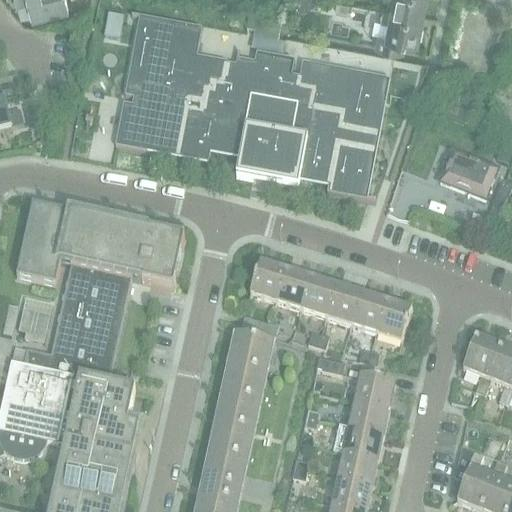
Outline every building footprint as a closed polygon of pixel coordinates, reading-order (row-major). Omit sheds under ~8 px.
[(67,0),(15,0),(17,6),(30,3),(33,17),(70,7),(67,0)] [(392,0),(390,12),(422,18),(425,0),(392,0)] [(347,15),(349,5),(337,2),(335,13),(347,15)] [(376,47),(376,48),(403,53),(403,52),(405,41),(417,43),(422,18),(390,12),(382,11),(380,21),(389,22),(386,36),(378,35),(376,47)] [(124,107),(116,149),(147,155),(147,154),(178,160),(188,105),(204,108),(206,94),(196,92),(196,88),(191,87),(194,75),(199,76),(202,61),(196,60),(202,31),(139,20),(125,99),(145,103),(143,110),(124,107)] [(188,105),(178,160),(208,166),(210,155),(240,161),(236,179),(252,182),(297,190),(299,183),(328,188),(327,196),(367,204),(390,82),(302,66),(299,84),(291,83),(295,64),(274,61),(273,69),(237,63),(234,79),(225,78),(227,65),(202,61),(199,76),(194,75),(191,87),(196,88),(196,92),(206,94),(204,108),(188,105)] [(0,103),(0,134),(25,128),(21,113),(8,116),(5,102),(0,103)] [(465,128),(470,118),(448,109),(443,119),(465,128)] [(497,172),(445,151),(432,183),(483,204),(497,172)] [(511,186),(502,183),(494,204),(505,209),(511,189),(511,186)] [(494,204),(486,224),(498,228),(505,209),(494,204)] [(14,367),(12,366),(11,366),(11,370),(0,418),(0,446),(4,455),(12,461),(23,464),(34,461),(42,454),(47,444),(64,448),(50,511),(121,511),(134,457),(121,454),(123,447),(128,448),(131,436),(126,435),(135,394),(108,388),(132,283),(173,292),(184,241),(32,208),(16,280),(56,289),(61,266),(71,269),(50,359),(27,354),(26,354),(23,369),(14,367)] [(250,298),(276,306),(287,272),(261,264),(250,298)] [(287,272),(276,306),(301,314),(312,280),(287,272)] [(312,280),(301,314),(327,322),(337,288),(312,280)] [(337,288),(327,322),(352,330),(362,296),(337,288)] [(362,296),(352,330),(377,338),(387,304),(362,296)] [(387,304),(377,338),(402,346),(412,312),(387,304)] [(23,311),(18,334),(26,336),(45,340),(50,317),(23,311)] [(244,320),(241,332),(266,340),(270,328),(269,328),(244,320)] [(270,328),(266,340),(275,342),(277,336),(278,330),(270,327),(269,328),(270,328)] [(312,336),(308,348),(318,351),(322,339),(312,336)] [(238,511),(267,379),(274,348),(235,339),(196,511),(238,511)] [(330,341),(322,339),(318,351),(326,354),(330,341)] [(491,385),(491,384),(487,383),(501,349),(477,340),(463,374),(481,381),(475,396),(485,399),(491,385)] [(491,384),(491,385),(504,390),(499,405),(509,408),(511,399),(511,392),(511,388),(511,353),(501,349),(487,383),(491,384)] [(372,356),(363,354),(360,367),(369,369),(372,356)] [(372,356),(369,369),(377,371),(380,358),(372,356)] [(343,379),(346,368),(319,362),(317,373),(343,379)] [(361,380),(355,407),(390,414),(395,388),(361,380)] [(355,407),(350,432),(384,440),(390,414),(355,407)] [(321,416),(308,413),(306,422),(319,425),(321,416)] [(319,425),(306,422),(304,431),(317,433),(319,425)] [(340,430),(334,455),(344,458),(378,466),(384,440),(350,432),(340,430)] [(459,459),(454,483),(464,486),(456,506),(471,511),(482,511),(494,482),(491,480),(491,479),(477,474),(483,459),(473,455),(470,463),(459,459)] [(344,458),(338,483),(372,491),(378,466),(344,458)] [(309,467),(297,465),(295,474),(307,477),(309,467)] [(494,482),(482,511),(509,511),(511,506),(511,487),(501,483),(507,468),(497,465),(491,479),(491,480),(494,482)] [(307,477),(295,474),(293,482),(306,485),(307,477)] [(338,483),(332,509),(346,511),(367,511),(372,491),(338,483)]
